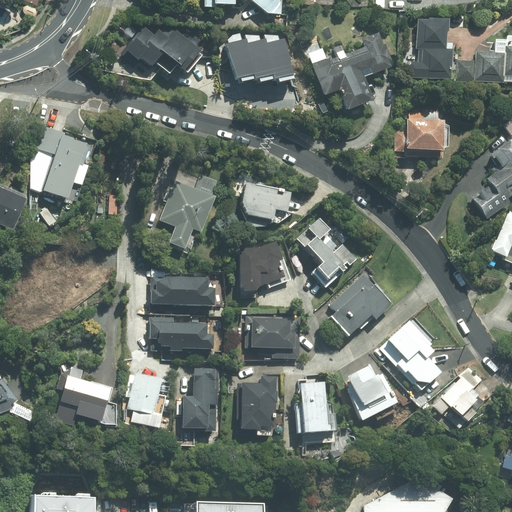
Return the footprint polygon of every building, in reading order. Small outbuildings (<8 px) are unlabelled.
[(225,0),(229,0),(234,0),(244,0),(262,14),(274,15),(274,0),(184,0),(184,7),(209,8),(209,6),(225,7),(225,0)] [(443,22),(412,20),(411,49),(415,50),(415,62),(407,62),(406,78),(511,83),(511,47),(500,47),(500,52),(471,51),(471,61),(453,60),(453,50),(442,50),(443,22)] [(154,55),(174,72),(193,50),(190,48),(197,40),(184,29),(177,37),(165,27),(158,35),(152,30),(148,36),(138,28),(116,53),(131,66),(136,61),(144,68),(154,55)] [(333,57),(308,65),(319,95),(332,90),(339,112),(367,102),(356,73),(364,70),(366,75),(387,68),(375,35),(359,41),(361,47),(341,54),(338,45),(330,48),(333,57)] [(238,42),(218,50),(232,81),(251,72),(257,87),(283,76),(281,71),(287,69),(281,55),(276,58),(272,49),(246,60),(238,42)] [(437,122),(401,120),(401,132),(391,131),(390,153),(398,153),(398,156),(438,158),(439,150),(436,150),(437,122)] [(59,199),(77,146),(57,139),(59,134),(36,126),(28,148),(49,155),(37,192),(59,199)] [(511,136),(484,156),(492,168),(486,172),(489,175),(481,181),(484,186),(467,198),(482,220),(506,203),(503,198),(510,193),(511,195),(511,136)] [(191,190),(171,182),(156,221),(172,227),(165,244),(180,250),(188,229),(196,232),(216,182),(198,174),(191,190)] [(240,184),(235,204),(247,228),(262,227),(264,221),(265,221),(268,211),(281,214),(285,194),(240,184)] [(0,190),(0,228),(6,231),(20,200),(0,190)] [(511,213),(506,211),(487,253),(511,263),(511,213)] [(322,230),(312,219),(291,239),(314,264),(308,270),(318,281),(330,270),(334,274),(351,259),(339,246),(327,256),(312,239),(322,230)] [(277,259),(270,243),(249,251),(233,251),(234,287),(238,292),(247,292),(252,287),(252,271),(258,286),(263,284),(264,288),(286,280),(278,259),(277,259)] [(331,312),(324,318),(340,336),(353,325),(356,329),(385,303),(360,275),(326,306),(331,312)] [(144,291),(143,310),(170,311),(171,306),(208,307),(209,290),(201,290),(202,280),(148,278),(147,291),(144,291)] [(295,318),(245,317),(245,349),(253,349),(253,354),(267,354),(267,359),(295,359),(295,318)] [(170,319),(145,318),(144,340),(148,340),(148,352),(176,352),(176,349),(199,350),(200,325),(170,324),(170,319)] [(382,343),(376,349),(416,391),(434,374),(419,359),(427,351),(424,347),(427,344),(405,321),(395,330),(393,328),(380,341),(382,343)] [(354,422),(391,403),(378,375),(371,378),(369,376),(368,377),(362,366),(340,378),(343,384),(342,385),(354,422)] [(64,378),(60,376),(48,419),(67,425),(70,415),(95,423),(105,389),(76,381),(79,371),(67,367),(64,378)] [(176,432),(200,433),(200,435),(210,435),(210,431),(210,401),(210,395),(215,395),(215,371),(187,370),(186,398),(177,398),(176,432)] [(468,370),(429,407),(436,414),(443,408),(452,416),(463,405),(474,395),(469,390),(478,381),(468,370)] [(0,411),(3,410),(2,407),(11,401),(2,389),(5,387),(7,382),(6,376),(2,372),(0,371),(0,411)] [(155,380),(130,374),(122,409),(147,415),(155,380)] [(254,384),(234,384),(233,431),(252,431),(252,426),(268,426),(269,378),(254,378),(254,384)] [(318,405),(317,384),(292,385),(293,404),(289,404),(290,434),(329,432),(328,415),(322,416),(321,405),(318,405)] [(511,447),(511,448),(503,477),(511,479),(511,447)] [(367,500),(366,511),(429,511),(447,486),(434,469),(392,468),(358,489),(358,496),(367,500)] [(325,511),(326,503),(284,502),(283,511),(325,511)] [(257,511),(257,504),(181,503),(180,511),(257,511)]
